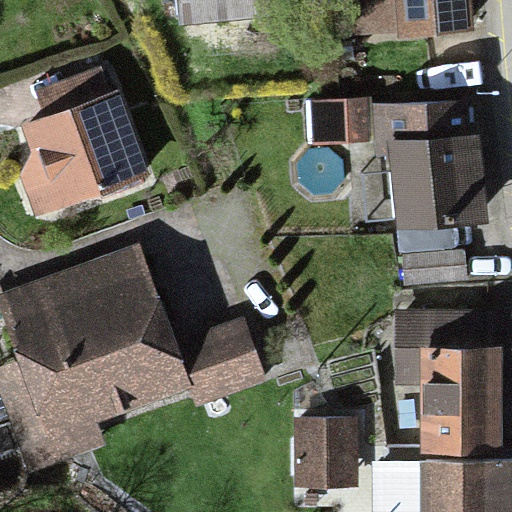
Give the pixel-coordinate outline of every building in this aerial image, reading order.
[(262,0),(170,0),(170,15),(262,14),(262,0)] [(470,0),(394,0),(395,17),(471,15),(470,0)] [(140,165),(112,83),(30,111),(43,150),(31,154),(46,197),(140,165)] [(484,99),(398,101),(401,216),(486,214),(484,99)] [(28,358),(0,367),(0,374),(28,457),(92,435),(85,414),(181,384),(143,262),(11,304),(28,358)] [(500,323),(408,327),(412,421),(503,418),(500,323)] [(243,325),(184,346),(205,402),(263,381),(243,325)] [(357,416),(294,416),(294,486),(358,486),(357,416)] [(511,511),(511,459),(420,459),(419,511),(511,511)]
